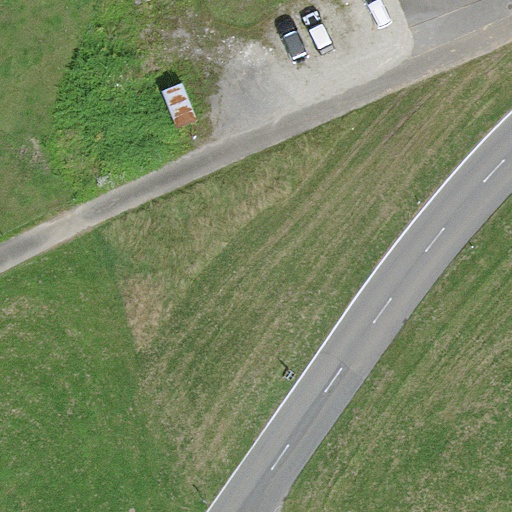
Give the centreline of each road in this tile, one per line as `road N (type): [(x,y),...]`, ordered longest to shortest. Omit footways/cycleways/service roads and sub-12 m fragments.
road 1 (track): [(0,255),(511,21)]
road 2 (tertiary): [(241,511),(393,294),(511,153)]
